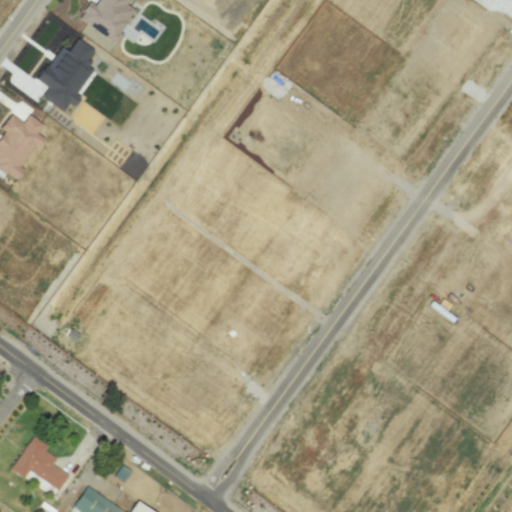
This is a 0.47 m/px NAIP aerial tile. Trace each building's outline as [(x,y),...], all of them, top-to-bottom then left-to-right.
[(106,0),(88,25),(108,40),(137,0),(106,0)] [(71,94),(78,100),(68,114),(43,97),(45,94),(35,87),(48,70),(43,67),(54,53),(59,56),(70,40),(80,47),(83,43),(97,53),(83,71),(85,73),(71,94)] [(0,169),(15,179),(21,169),(19,167),(38,136),(34,134),(40,124),(25,115),(21,123),(7,114),(0,125),(0,129),(1,130),(0,131),(0,169)] [(26,469),(55,490),(66,475),(50,464),(54,458),(42,450),(45,445),(30,436),(7,468),(21,478),(26,469)] [(150,511),(134,501),(126,511),(122,511),(84,485),(70,506),(78,511),(150,511)]
